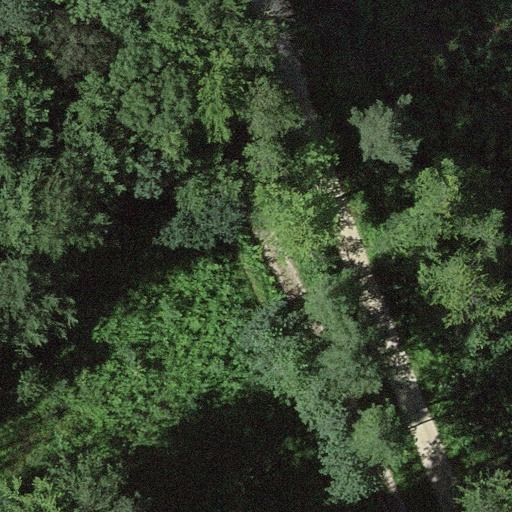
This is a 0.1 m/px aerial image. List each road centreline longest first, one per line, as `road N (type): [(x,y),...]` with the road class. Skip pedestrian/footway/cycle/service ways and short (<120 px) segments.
road 1 (track): [(280,0),(364,288),(455,511)]
road 2 (track): [(126,0),(364,288)]
